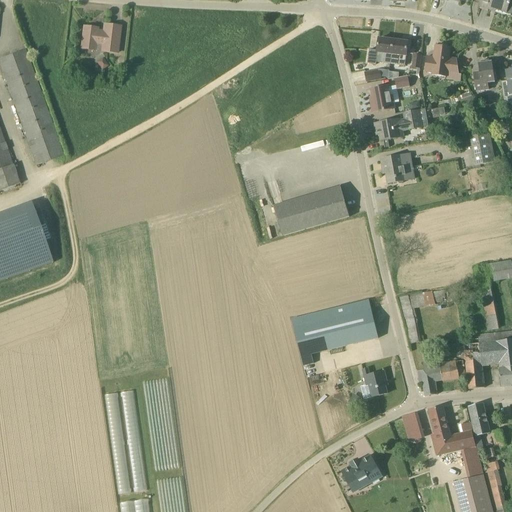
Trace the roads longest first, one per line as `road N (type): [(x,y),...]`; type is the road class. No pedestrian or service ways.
road 1 (track): [(0,305),(58,283),(74,266),(61,171),(166,116),(323,11)]
road 2 (residential): [(417,406),(323,11)]
road 3 (unclassified): [(323,11),(105,0)]
road 4 (residential): [(323,11),(431,20),(511,44)]
road 5 (unclassified): [(265,511),(342,443),(417,406)]
